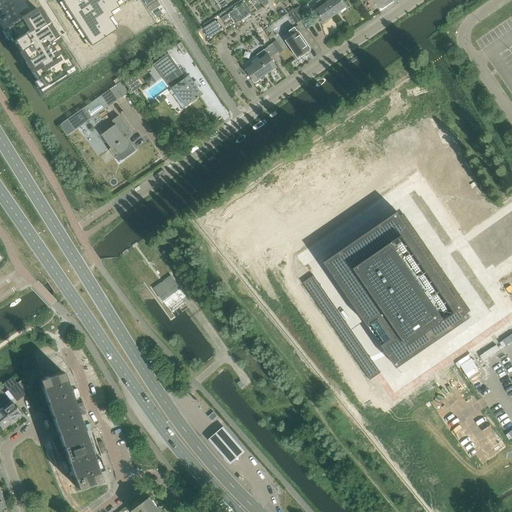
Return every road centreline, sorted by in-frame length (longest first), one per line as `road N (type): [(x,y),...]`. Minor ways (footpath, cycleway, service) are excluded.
road 1 (primary): [(265,511),(178,419),(0,137)]
road 2 (primary): [(0,190),(170,441),(237,511)]
road 3 (residential): [(242,123),(418,0)]
road 4 (residential): [(121,206),(242,123)]
road 5 (residential): [(128,487),(65,355)]
road 6 (residential): [(242,123),(163,0)]
